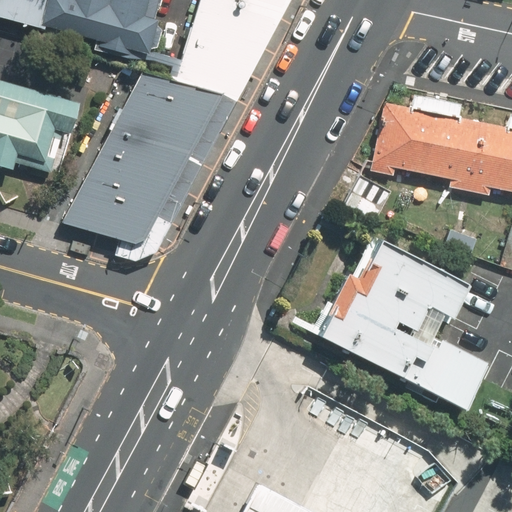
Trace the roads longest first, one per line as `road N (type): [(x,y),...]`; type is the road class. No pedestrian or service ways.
road 1 (primary): [(354,0),(196,307)]
road 2 (primary): [(171,355),(87,511)]
road 3 (residential): [(380,0),(511,33)]
road 4 (residential): [(73,288),(156,288),(196,307)]
road 5 (residential): [(171,355),(93,311),(73,288)]
